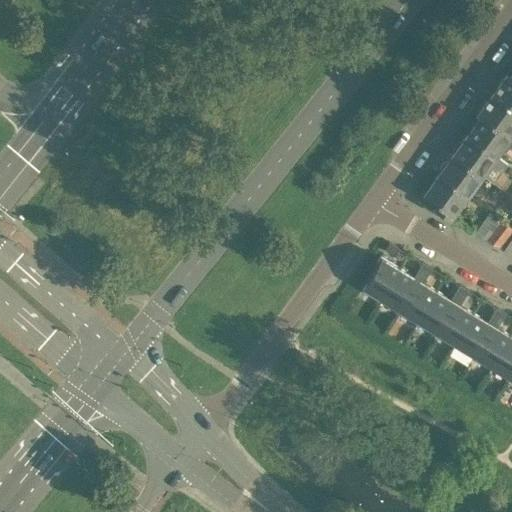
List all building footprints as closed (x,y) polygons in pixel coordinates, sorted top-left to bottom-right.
[(511,106),(511,76),(505,72),(491,91),(511,106)] [(511,106),(491,91),(477,110),(479,112),(511,136),(511,106)] [(467,129),(465,131),(494,152),(502,141),(509,146),(511,141),(511,136),(479,112),(473,121),(470,121),(466,126),(467,129)] [(456,140),(451,146),(452,149),(451,150),(480,172),(479,173),(492,182),(506,163),(493,153),(494,152),(465,131),(458,140),(456,140)] [(465,191),(480,172),(451,150),(444,159),(442,159),(438,165),(439,168),(437,170),(465,191)] [(448,215),(465,191),(437,170),(423,190),(436,199),(433,204),(448,215)] [(473,232),(498,247),(511,227),(511,226),(489,211),(473,232)] [(511,235),(503,249),(511,254),(511,235)] [(389,241),(384,249),(393,254),(398,247),(389,241)] [(374,264),(361,286),(380,298),(399,267),(380,255),(374,264)] [(426,264),(422,261),(417,268),(427,274),(431,267),(426,264)] [(399,267),(380,298),(399,309),(418,278),(413,276),(399,267)] [(427,274),(417,268),(413,276),(418,278),(422,281),(427,274)] [(418,278),(399,309),(417,320),(436,290),(422,281),(418,278)] [(454,291),(463,297),(468,289),(463,286),(458,284),(454,291)] [(436,290),(417,320),(436,332),(454,301),(450,298),(436,290)] [(454,291),(450,298),(454,301),(459,304),(463,297),(454,291)] [(454,343),(473,312),(459,304),(454,301),(436,332),(454,343)] [(500,319),(505,312),(500,309),(495,306),(491,313),(500,319)] [(473,312),(454,343),(473,354),(491,323),(487,321),(473,312)] [(491,313),(487,321),(491,323),(496,326),(500,319),(491,313)] [(491,323),(473,354),(491,365),(510,335),(496,326),(491,323)] [(511,336),(510,335),(491,365),(510,377),(511,372),(511,336)]
